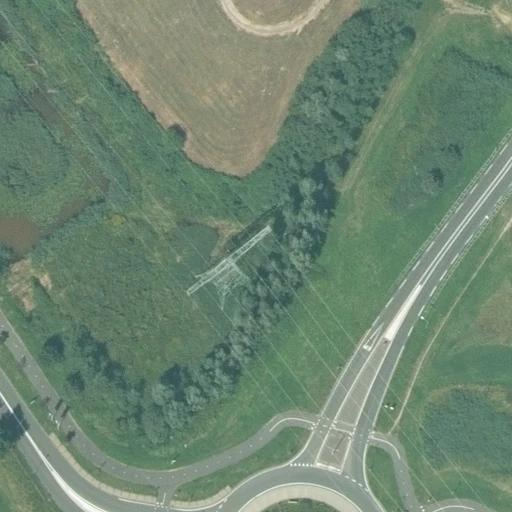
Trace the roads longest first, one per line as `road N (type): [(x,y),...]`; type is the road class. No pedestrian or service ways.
road 1 (tertiary): [(441,256),(387,320),(294,478)]
road 2 (tertiary): [(354,496),(361,435),(441,256)]
road 3 (unclassified): [(146,511),(102,501),(20,426)]
